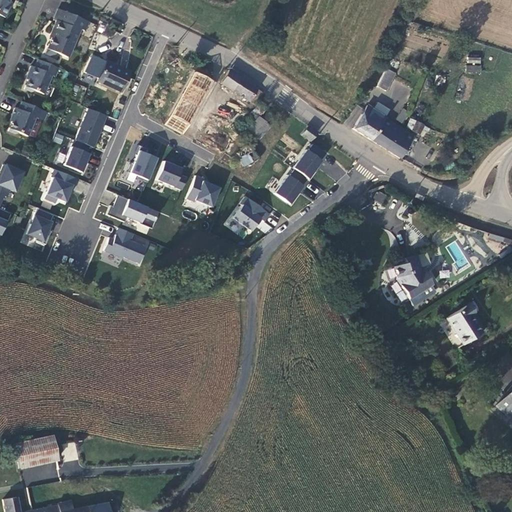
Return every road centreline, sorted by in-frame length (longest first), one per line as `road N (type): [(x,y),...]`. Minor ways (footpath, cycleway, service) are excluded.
road 1 (residential): [(375,159),(270,245),(257,271),(236,400),(207,457),(161,511)]
road 2 (tertiary): [(375,159),(234,62),(166,29)]
road 3 (residential): [(77,243),(132,114)]
